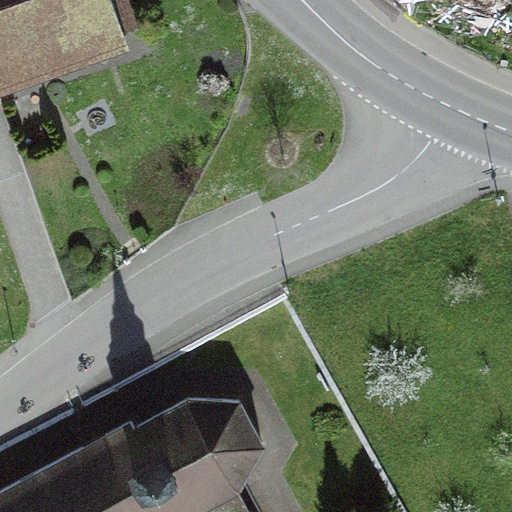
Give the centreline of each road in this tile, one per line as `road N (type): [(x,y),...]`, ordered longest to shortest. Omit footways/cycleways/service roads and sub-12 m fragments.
road 1 (residential): [(456,112),(393,176),(163,286),(0,405)]
road 2 (secondary): [(297,0),(456,112)]
